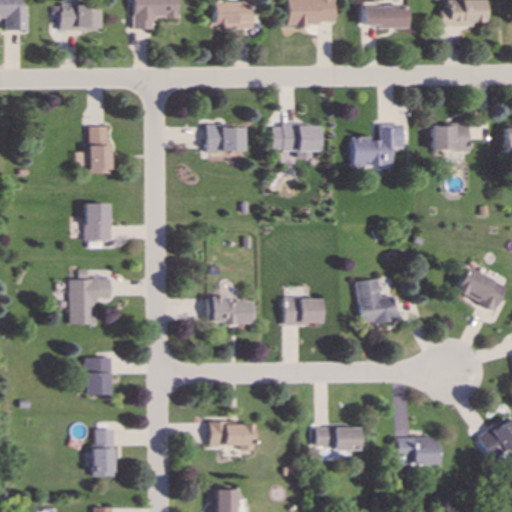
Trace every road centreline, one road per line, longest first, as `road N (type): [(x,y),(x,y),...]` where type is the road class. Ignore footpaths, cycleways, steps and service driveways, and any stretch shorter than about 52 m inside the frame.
road 1 (residential): [(0,81),(511,76)]
road 2 (residential): [(158,511),(154,80)]
road 3 (residential): [(158,376),(447,375)]
